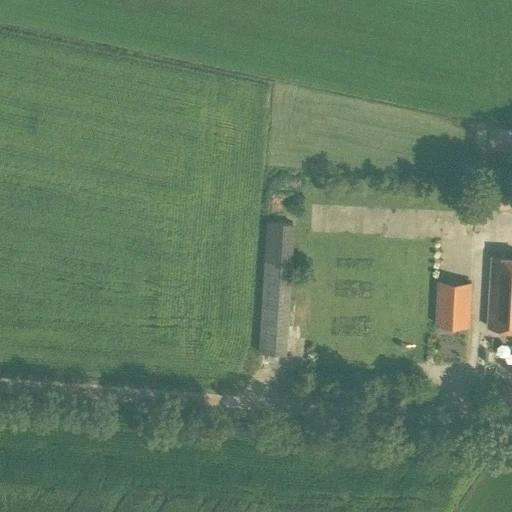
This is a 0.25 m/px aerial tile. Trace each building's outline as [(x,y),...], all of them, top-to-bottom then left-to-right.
[(270,214),(272,239),(295,237),(293,213),(270,214)] [(372,250),(318,249),(318,318),(334,318),(334,343),(371,343),(372,250)] [(511,254),(491,253),(487,327),(511,327),(511,254)] [(424,356),(425,275),(393,275),(392,356),(424,356)] [(470,326),(470,308),(472,281),(439,279),(436,323),(470,326)] [(495,398),(503,390),(500,380),(490,377),(483,385),(485,395),(495,398)]
